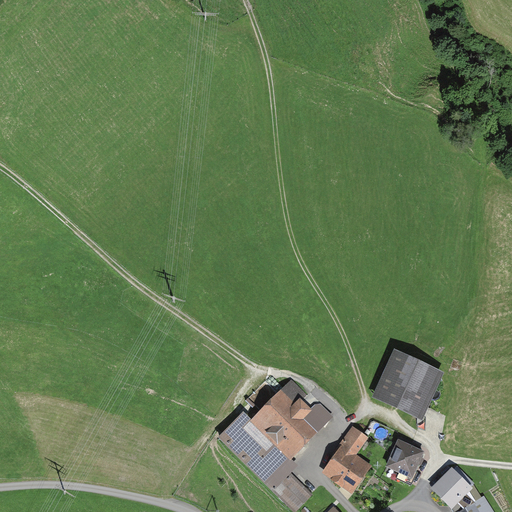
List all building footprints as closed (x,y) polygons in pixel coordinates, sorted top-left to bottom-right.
[(445,375),(394,351),(372,399),(422,423),(445,375)] [(307,395),(292,380),(251,421),(243,414),(218,439),(292,511),(296,511),(313,495),(292,475),(298,468),(292,461),(334,418),(321,405),(315,406),(311,410),(302,401),(307,395)] [(369,439),(352,427),(333,454),(335,456),(322,475),(352,496),(372,467),(356,456),(369,439)] [(425,453),(398,441),(385,469),(399,475),(396,481),(411,487),(418,473),(416,473),(419,466),(421,467),(424,460),(422,459),(425,453)] [(471,488),(452,470),(434,488),(452,506),(456,511),(490,511),(482,498),(479,500),(471,488)]
